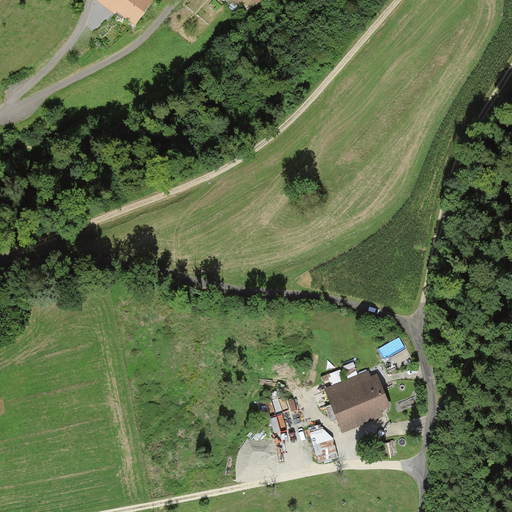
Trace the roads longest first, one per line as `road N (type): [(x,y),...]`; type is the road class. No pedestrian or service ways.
road 1 (track): [(422,511),(427,389),(408,324),(359,307),(118,261),(2,262)]
road 2 (track): [(399,0),(259,143),(197,181),(2,262)]
road 3 (track): [(428,467),(340,467),(115,511)]
road 4 (track): [(408,324),(423,309),(448,182),(511,66)]
road 5 (track): [(0,116),(109,61),(178,0)]
road 6 (track): [(8,113),(14,96),(58,56),(88,0)]
road 7 (track): [(429,420),(470,362),(511,322)]
